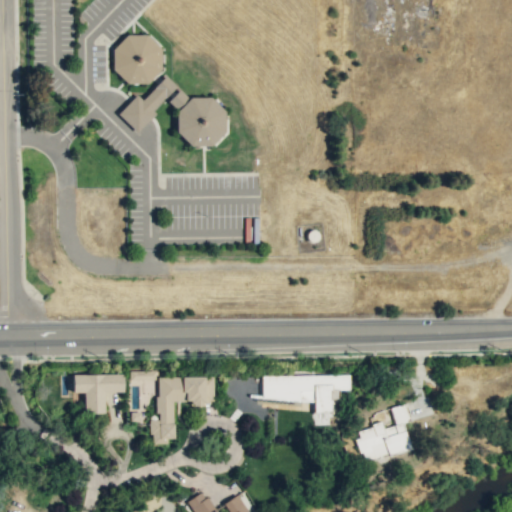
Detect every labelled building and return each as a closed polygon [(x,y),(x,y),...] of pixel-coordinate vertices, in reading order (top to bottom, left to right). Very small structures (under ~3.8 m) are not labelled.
[(159,38),(114,37),(113,80),(158,81),(159,38)] [(187,97),(164,75),(141,100),(135,94),(116,113),(136,132),(153,115),(153,109),(163,99),(173,108),(174,108),(175,132),(189,146),(209,145),(224,131),(223,111),(208,97),(187,97)] [(212,378),(154,375),(154,371),(128,370),(128,385),(138,385),(138,396),(155,397),(154,420),(150,419),(148,441),(171,442),(173,401),(190,401),(190,405),(203,406),(203,400),(211,401),(212,378)] [(70,375),(71,392),(82,392),(83,414),(103,413),(102,392),(122,391),(121,373),(70,375)] [(261,375),(261,400),(313,400),(313,424),(330,424),(331,398),(338,398),(338,390),(348,390),(348,375),(261,375)] [(389,407),(394,425),(382,428),(381,424),(353,431),(361,463),(409,450),(402,423),(410,421),(405,403),(389,407)] [(186,500),(193,511),(247,511),(237,494),(221,503),(226,511),(224,511),(213,511),(201,491),(186,500)]
